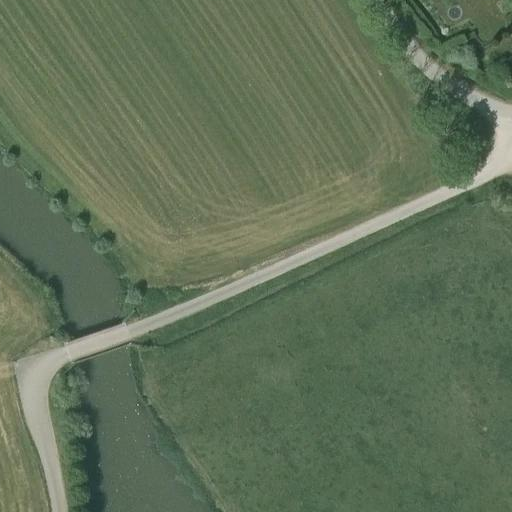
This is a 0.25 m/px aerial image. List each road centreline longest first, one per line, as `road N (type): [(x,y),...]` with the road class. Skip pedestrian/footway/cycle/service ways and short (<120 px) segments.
road 1 (unclassified): [(57,511),(32,389),(52,358),(144,326),(486,173),(511,131)]
road 2 (unclassified): [(511,113),(434,75),(374,0)]
